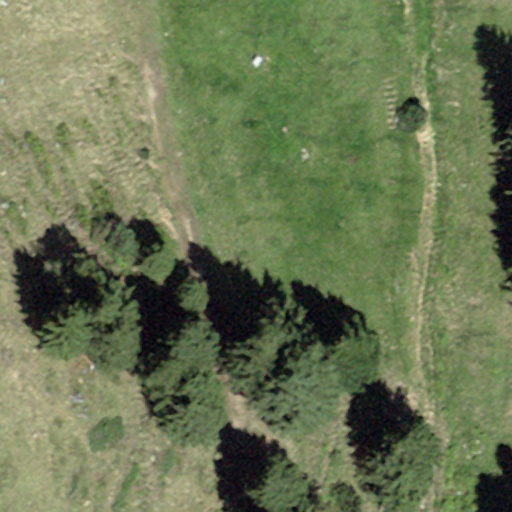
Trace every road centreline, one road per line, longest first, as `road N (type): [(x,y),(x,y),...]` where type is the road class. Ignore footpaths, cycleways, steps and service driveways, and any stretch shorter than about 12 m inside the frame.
road 1 (track): [(151,0),(246,473),(239,511)]
road 2 (track): [(442,511),(422,0)]
